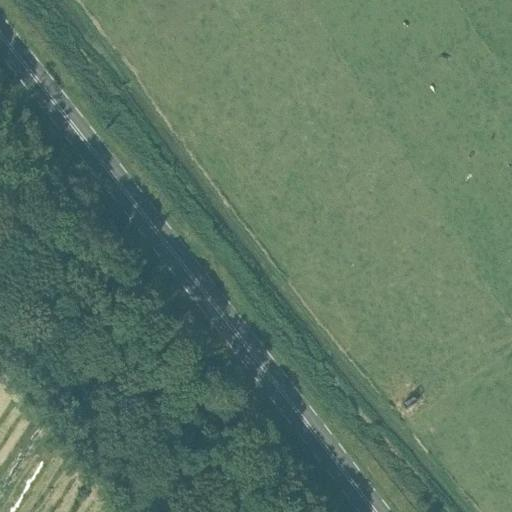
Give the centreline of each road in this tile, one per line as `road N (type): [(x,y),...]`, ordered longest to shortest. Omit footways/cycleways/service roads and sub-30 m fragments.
road 1 (secondary): [(387,511),(0,35)]
road 2 (unclassified): [(212,511),(0,254)]
